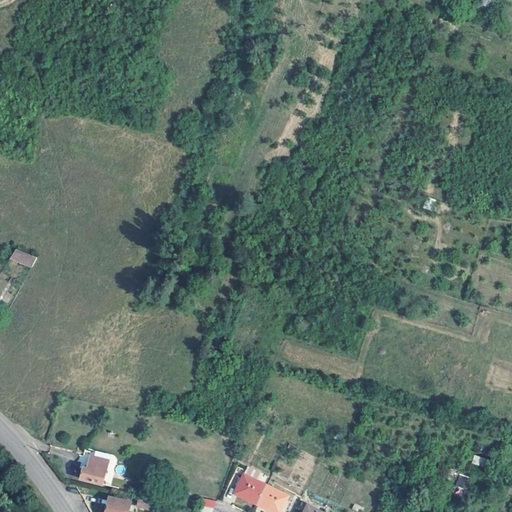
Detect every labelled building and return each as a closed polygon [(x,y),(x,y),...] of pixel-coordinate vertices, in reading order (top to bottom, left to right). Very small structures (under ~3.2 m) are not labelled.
[(37,258),(16,249),(10,258),(32,267),(37,258)] [(472,463),(483,466),(485,458),(474,455),(472,463)] [(109,463),(92,459),(89,469),(85,468),(82,479),(103,485),(109,463)] [(257,504),(266,485),(244,475),(235,493),(257,504)] [(467,480),(458,476),(454,485),(463,489),(467,480)] [(266,485),(257,504),(274,511),(280,511),(281,510),(286,500),(288,496),(266,485)] [(129,511),(132,503),(109,498),(106,511),(129,511)] [(200,511),(212,511),(214,509),(217,501),(203,499),(200,511)] [(150,502),(140,500),(138,508),(148,510),(150,502)] [(289,501),(286,500),(281,510),(284,511),(289,501)]
